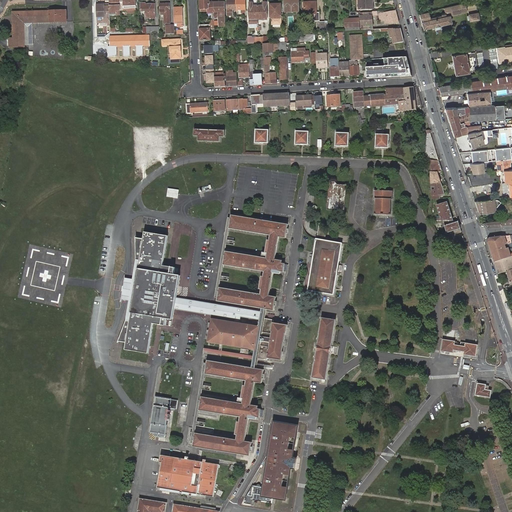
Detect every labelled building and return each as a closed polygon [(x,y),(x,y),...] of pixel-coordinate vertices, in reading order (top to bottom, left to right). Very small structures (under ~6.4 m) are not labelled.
[(119,0),(109,0),(109,2),(109,4),(109,5),(109,7),(109,14),(116,14),(115,10),(120,10),(119,0)] [(135,0),(119,0),(120,10),(127,10),(127,13),(136,13),(135,0)] [(210,20),(214,19),(214,17),(213,2),(209,2),(208,0),(199,0),(200,11),(208,11),(208,13),(211,13),(210,20)] [(218,2),(217,0),(213,0),(213,2),(214,17),(218,17),(219,26),(225,26),(225,12),(224,2),(218,2)] [(236,11),(236,0),(231,0),(227,0),(227,15),(233,15),(232,10),(235,10),(235,11),(236,11)] [(245,0),(236,0),(236,11),(238,11),(238,10),(244,10),(244,11),(245,11),(245,0)] [(299,9),(298,0),(283,0),(284,9),(284,13),(299,12),(299,9)] [(358,0),(359,9),(374,9),(373,0),(358,0)] [(319,21),(319,12),(316,12),(316,2),(304,2),(304,4),(302,4),(302,7),(304,7),(304,14),(314,14),(314,17),(314,21),(319,21)] [(144,11),(144,19),(155,18),(155,4),(145,4),(145,3),(141,3),(141,11),(144,11)] [(170,19),(169,3),(160,4),(160,14),(164,14),(164,19),(164,24),(170,24),(170,19)] [(281,18),(281,12),(282,12),(282,4),(270,4),(270,19),(271,18),(272,20),(271,20),(271,22),(272,22),(272,25),(281,24),(280,18),(281,18)] [(418,14),(423,29),(434,26),(439,25),(451,22),(449,15),(466,12),(464,4),(443,8),(444,14),(440,15),(441,16),(430,18),(428,11),(418,14)] [(109,7),(104,8),(101,8),(101,5),(96,6),(97,10),(97,12),(97,17),(97,16),(97,20),(97,23),(102,23),(102,21),(104,21),(104,23),(110,22),(109,14),(109,7)] [(258,20),(258,6),(253,6),(249,6),(249,24),(258,24),(258,22),(258,20)] [(263,6),(258,6),(258,20),(267,20),(267,6),(263,6)] [(182,7),(174,7),(174,23),(178,23),(177,27),(183,26),(182,7)] [(470,21),(478,20),(477,9),(470,11),(471,14),(468,15),(468,16),(469,20),(467,20),(468,23),(470,23),(470,21)] [(13,47),(25,47),(24,37),(24,23),(28,23),(32,23),(67,21),(66,10),(12,12),(13,38),(9,38),(9,47),(13,47)] [(399,22),(396,10),(382,13),(385,24),(392,24),(399,22)] [(361,30),(366,29),(372,29),(371,21),(369,20),(369,16),(371,15),(371,13),(369,13),(360,13),(361,16),(360,16),(361,28),(361,30)] [(360,28),(360,21),(359,19),(344,19),(345,30),(346,30),(346,29),(354,29),(354,28),(360,28)] [(199,25),(200,40),(211,39),(210,24),(199,25)] [(393,44),(403,41),(400,29),(394,29),(394,28),(380,29),(380,32),(388,32),(389,39),(391,38),(393,44)] [(110,46),(150,46),(150,36),(135,36),(135,33),(132,33),(128,32),(124,32),(120,32),(110,32),(110,36),(110,46)] [(349,36),(351,60),(362,59),(361,35),(349,36)] [(181,40),(170,40),(163,40),(163,47),(170,47),(171,59),(182,59),(181,40)] [(273,43),(270,43),(263,43),(264,52),(272,52),(277,52),(277,44),(273,44),(273,43)] [(511,43),(495,46),(498,64),(511,62),(511,43)] [(203,54),(213,54),(213,45),(203,45),(203,54)] [(305,49),(298,49),(290,49),(291,52),(291,63),(300,62),(300,61),(300,57),(304,57),(310,57),(309,51),(305,51),(305,49)] [(316,52),(317,68),(328,67),(327,53),(326,53),(326,52),(321,52),(321,54),(318,54),(318,52),(316,52)] [(455,75),(469,73),(466,54),(452,56),(455,75)] [(214,62),(214,56),(205,56),(206,65),(211,65),(212,73),(207,74),(207,83),(215,82),(215,77),(215,73),(214,62)] [(412,76),(407,57),(378,58),(366,59),(367,78),(412,76)] [(285,68),(287,68),(286,60),(286,58),(279,58),(279,61),(279,67),(280,67),(281,79),(286,79),(285,68)] [(358,75),(358,66),(357,61),(354,62),(354,60),(349,60),(349,66),(350,75),(358,75)] [(343,74),(349,74),(348,62),(339,62),(340,76),(343,76),(343,74)] [(330,66),(331,76),(340,76),(339,63),(330,64),(330,66)] [(249,69),(249,64),(243,64),(240,64),(239,64),(239,67),(239,77),(249,77),(249,69)] [(226,73),(227,87),(237,86),(237,73),(233,73),(233,71),(226,71),(226,73)] [(250,85),(262,84),(262,73),(256,73),(252,73),(252,72),(250,72),(251,79),(250,79),(250,85)] [(266,83),(276,82),(276,73),(266,73),(266,83)] [(216,87),(225,87),(225,76),(224,77),(218,77),(215,77),(215,82),(216,87)] [(438,87),(440,96),(466,93),(488,91),(510,88),(508,77),(438,87)] [(416,109),(414,87),(403,88),(404,94),(398,94),(399,103),(399,111),(416,109)] [(404,94),(403,88),(385,88),(386,95),(384,95),(384,94),(370,95),(370,96),(364,96),(364,107),(370,106),(370,107),(385,106),(385,105),(395,104),(399,103),(398,94),(404,94)] [(466,93),(467,105),(489,102),(488,91),(466,93)] [(364,107),(364,96),(363,92),(353,92),(354,108),(364,107)] [(288,93),(276,94),(277,106),(290,105),(289,95),(288,93)] [(260,95),(260,94),(251,95),(251,102),(251,106),(252,114),(257,114),(256,104),(264,103),(263,95),(260,95)] [(276,94),(264,94),(263,95),(264,103),(264,107),(277,106),(276,94)] [(297,107),(299,107),(299,105),(312,104),(314,104),(313,96),(311,96),(311,95),(296,96),(296,97),(292,97),(293,104),(297,104),(297,107)] [(319,112),(322,112),(322,106),(320,106),(319,95),(314,96),(314,104),(315,112),(319,112)] [(340,107),(339,96),(332,96),(332,95),(326,96),(327,107),(340,107)] [(237,99),(227,100),(228,110),(233,110),(233,113),(238,113),(237,99)] [(239,99),(239,114),(241,114),(241,109),(244,109),(244,114),(252,114),(251,106),(248,106),(248,102),(247,99),(243,100),(243,99),(239,99)] [(225,110),(224,100),(214,101),(214,111),(225,110)] [(187,113),(208,111),(208,102),(186,104),(187,113)] [(455,113),(446,115),(451,130),(460,128),(459,126),(469,125),(469,121),(494,119),(493,105),(464,107),(464,111),(455,112),(455,113)] [(503,105),(494,105),(495,121),(504,120),(503,105)] [(460,128),(451,130),(454,138),(467,134),(466,132),(479,130),(479,126),(466,127),(464,126),(460,128)] [(225,129),(195,128),(195,136),(199,136),(199,140),(221,141),(221,136),(225,136),(225,129)] [(269,142),(269,130),(256,130),(256,142),(262,143),(262,142),(269,142)] [(466,132),(467,134),(468,138),(467,138),(467,139),(467,140),(467,141),(468,142),(469,142),(471,148),(475,147),(474,146),(483,143),(479,130),(466,132)] [(295,131),(295,144),(301,144),(301,143),(309,143),(309,131),(295,131)] [(336,132),(336,146),(342,146),(342,145),(349,145),(349,133),(336,132)] [(430,133),(427,135),(424,161),(431,161),(432,161),(439,161),(435,149),(430,133)] [(384,134),(376,134),(376,147),(382,148),(382,146),(389,147),(390,134),(384,134)] [(509,148),(495,149),(495,159),(510,158),(509,148)] [(486,150),(471,152),(472,162),(487,160),(486,150)] [(511,160),(497,161),(498,171),(500,171),(503,171),(503,167),(510,166),(510,162),(511,162),(511,160)] [(431,172),(437,172),(442,171),(439,161),(432,161),(431,172)] [(482,162),(469,164),(472,174),(483,173),(482,162)] [(505,176),(505,182),(511,181),(511,169),(503,171),(500,171),(501,177),(505,176)] [(429,171),(430,184),(441,184),(437,172),(431,172),(429,171)] [(331,181),(326,209),(343,212),(347,187),(339,186),(337,182),(331,181)] [(441,184),(430,184),(431,199),(439,198),(438,195),(445,195),(441,184)] [(178,198),(179,189),(169,188),(168,197),(178,198)] [(390,215),(390,200),(393,200),(393,197),(393,191),(374,190),(374,199),(376,199),(376,215),(390,215)] [(474,202),(479,214),(495,212),(494,207),(493,199),(474,202)] [(450,221),(453,221),(447,203),(437,206),(442,221),(443,221),(450,221)] [(193,429),(192,429),(190,442),(249,452),(251,439),(245,438),(249,416),(255,417),(255,414),(258,415),(259,412),(260,406),(260,405),(257,405),(257,402),(252,401),(255,378),(261,379),(263,366),(258,365),(259,357),(268,359),(268,356),(282,359),(284,349),(283,349),(286,332),(287,332),(288,323),(274,321),(274,318),(266,317),(267,310),(272,310),(275,296),(270,295),(273,272),(279,273),(279,271),(282,272),(282,271),(284,263),(281,262),(281,259),(276,259),(280,236),(285,237),(287,223),(232,214),(231,217),(230,228),(270,234),(269,240),(267,239),(265,252),(267,252),(266,257),(226,250),(224,264),(263,271),(263,276),(261,276),(259,289),(260,289),(260,294),(220,287),(218,298),(217,305),(261,312),(260,319),(259,319),(258,319),(258,321),(258,325),(240,322),(236,321),(212,318),(208,340),(220,342),(223,343),(242,346),(247,346),(254,348),(253,354),(249,353),(249,356),(253,357),(252,364),(208,357),(207,360),(206,370),(246,377),(245,381),(243,381),(241,395),(242,395),(242,400),(202,393),(200,407),(239,414),(238,419),(237,418),(235,431),(236,431),(236,436),(196,430),(193,429)] [(230,228),(231,217),(228,215),(214,295),(218,298),(220,287),(220,278),(220,273),(224,264),(226,250),(226,241),(226,237),(230,228)] [(511,217),(510,218),(481,222),(485,227),(511,224),(511,217)] [(461,229),(458,222),(451,224),(450,221),(443,221),(447,233),(461,229)] [(143,237),(137,236),(135,246),(136,258),(139,258),(136,278),(132,278),(124,283),(123,288),(123,292),(129,299),(132,300),(129,320),(126,319),(121,331),(120,340),(126,341),(125,348),(148,352),(152,321),(157,322),(161,323),(165,324),(166,317),(172,318),(174,307),(209,313),(235,317),(236,321),(240,322),(241,316),(255,319),(258,319),(259,319),(260,319),(261,312),(217,305),(176,296),(179,274),(173,273),(175,266),(162,264),(167,234),(144,230),(143,237)] [(511,243),(509,236),(502,237),(504,244),(511,243)] [(307,289),(334,294),(342,242),(316,237),(307,289)] [(504,244),(502,237),(490,238),(487,242),(494,262),(511,256),(511,253),(510,254),(508,248),(506,249),(504,244)] [(511,256),(494,262),(498,274),(506,272),(511,269),(511,256)] [(321,330),(319,340),(318,340),(317,348),(318,348),(316,357),(315,357),(313,373),(327,375),(336,316),(322,314),(320,329),(321,330)] [(477,345),(461,342),(460,345),(455,345),(455,342),(443,340),(442,351),(453,353),(454,350),(464,352),(463,355),(475,356),(477,345)] [(193,429),(196,430),(196,420),(197,416),(200,407),(202,393),(202,384),(203,379),(206,370),(207,360),(203,358),(193,429)] [(485,388),(486,384),(477,382),(475,394),(489,396),(491,389),(489,389),(485,388)] [(155,396),(149,432),(165,434),(167,426),(166,426),(168,413),(173,414),(174,407),(178,408),(179,400),(155,396)] [(270,446),(270,449),(261,501),(270,502),(271,494),(285,497),(287,487),(282,486),(283,475),(288,476),(289,469),(293,469),(294,467),(295,461),(294,458),(291,457),(292,450),(288,449),(290,437),(294,438),(296,426),(274,423),(270,446)] [(201,462),(198,461),(189,460),(189,457),(186,457),(186,459),(170,457),(166,456),(161,455),(160,463),(162,463),(161,466),(165,467),(164,474),(160,473),(158,488),(162,489),(166,489),(165,492),(169,493),(169,490),(180,491),(179,494),(182,494),(182,492),(190,493),(189,496),(192,496),(193,494),(214,497),(219,465),(206,463),(206,460),(204,460),(203,462),(201,462)] [(164,511),(166,503),(139,498),(136,511),(164,511)]
